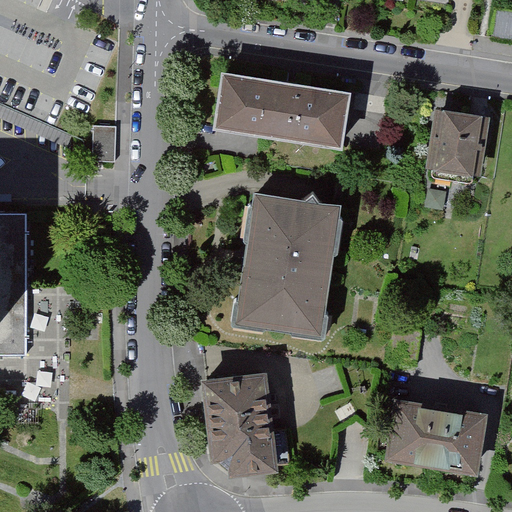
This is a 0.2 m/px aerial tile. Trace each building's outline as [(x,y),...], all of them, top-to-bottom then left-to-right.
[(511,11),(499,9),(494,39),(511,42),(511,11)] [(351,90),(224,70),(215,124),(343,144),(351,90)] [(483,121),(444,115),(434,176),(474,183),(483,121)] [(115,163),(116,127),(94,127),(93,162),(115,163)] [(318,329),(336,208),(261,197),(243,318),(318,329)] [(0,356),(27,356),(28,285),(28,216),(0,216),(0,356)] [(424,332),(395,327),(389,362),(419,367),(424,332)] [(266,375),(204,382),(214,462),(223,461),(231,466),(233,476),(277,470),(266,375)] [(490,418),(400,403),(390,460),(480,475),(490,418)]
